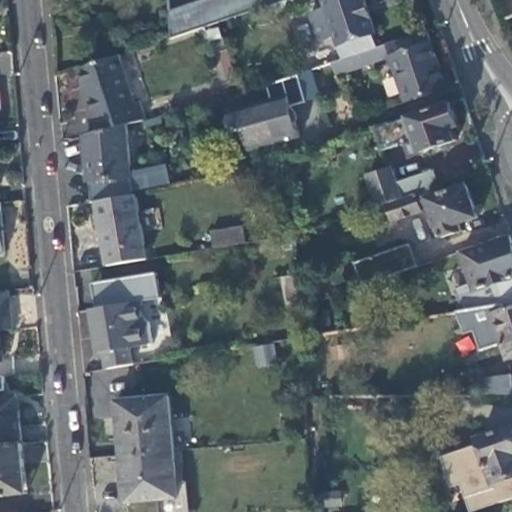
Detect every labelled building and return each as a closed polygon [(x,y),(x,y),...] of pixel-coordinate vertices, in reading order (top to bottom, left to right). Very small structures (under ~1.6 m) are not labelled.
[(282,0),(208,0),(168,14),(170,41),(217,25),(231,20),(236,19),(269,7),(284,2),(282,0)] [(301,7),(298,0),(290,0),(284,2),(269,7),(273,17),(301,7)] [(336,39),(344,62),(377,51),(372,37),(377,36),(369,12),(364,0),(327,0),(323,2),(326,11),(310,16),(320,44),(336,39)] [(436,63),(426,33),(385,48),(389,60),(405,105),(446,90),(436,63)] [(319,72),(323,83),(335,79),(389,60),(385,48),(377,51),(344,62),(319,72)] [(140,106),(126,56),(83,70),(88,89),(91,100),(89,100),(94,120),(92,120),(97,135),(125,128),(147,122),(142,105),(140,106)] [(310,71),(298,74),(304,96),(315,93),(310,71)] [(305,107),(298,79),(289,83),(267,91),(271,105),(237,115),(240,126),(235,128),(232,132),(232,139),(236,142),(240,143),(244,144),(248,155),(299,141),(297,134),(295,127),(292,128),(290,121),(292,118),(290,111),(305,107)] [(339,90),(335,79),(323,83),(327,94),(339,90)] [(453,119),(448,106),(397,124),(401,133),(410,130),(419,156),(455,144),(451,131),(456,129),(453,119)] [(397,149),(389,127),(373,132),(382,154),(397,149)] [(129,179),(125,128),(97,135),(83,138),(85,160),(87,184),(129,179)] [(392,169),(387,170),(369,177),(380,207),(387,204),(403,199),(397,185),(392,169)] [(433,173),(397,185),(403,199),(428,190),(438,187),(433,173)] [(432,200),(428,190),(403,199),(387,204),(394,223),(422,214),(421,211),(431,207),(443,239),(461,233),(459,227),(478,220),(471,202),(466,188),(432,200)] [(103,236),(109,270),(148,263),(135,194),(96,203),(103,236)] [(249,245),(245,230),(213,235),(215,250),(249,245)] [(297,251),(295,237),(282,239),(285,253),(297,251)] [(479,293),(486,310),(505,307),(507,313),(511,311),(511,246),(509,237),(459,254),(474,295),(479,293)] [(354,263),(362,285),(417,267),(410,245),(354,263)] [(287,306),(308,303),(304,276),(283,280),(287,306)] [(11,311),(10,294),(0,294),(0,362),(1,362),(1,355),(0,355),(0,321),(12,320),(11,311)] [(143,305),(92,314),(95,332),(98,351),(105,350),(106,359),(108,373),(135,368),(133,351),(155,348),(152,326),(146,321),(143,305)] [(508,364),(511,362),(511,311),(507,313),(492,318),(508,364)] [(0,331),(13,331),(12,320),(0,321),(0,355),(1,355),(0,347),(0,331)] [(254,364),(274,364),(274,345),(254,345),(254,364)] [(105,350),(98,351),(99,360),(106,359),(105,350)] [(106,390),(132,385),(129,372),(104,377),(106,390)] [(485,397),(511,397),(511,376),(485,376),(485,397)] [(0,448),(24,446),(22,422),(20,398),(0,400),(0,448)] [(174,453),(169,398),(159,398),(118,402),(120,429),(123,457),(174,453)] [(475,511),(487,511),(511,502),(511,431),(481,443),(483,449),(448,463),(453,477),(462,474),(475,511)] [(27,471),(24,446),(0,448),(0,498),(29,496),(27,471)] [(178,500),(174,453),(123,457),(125,479),(127,505),(178,500)]
